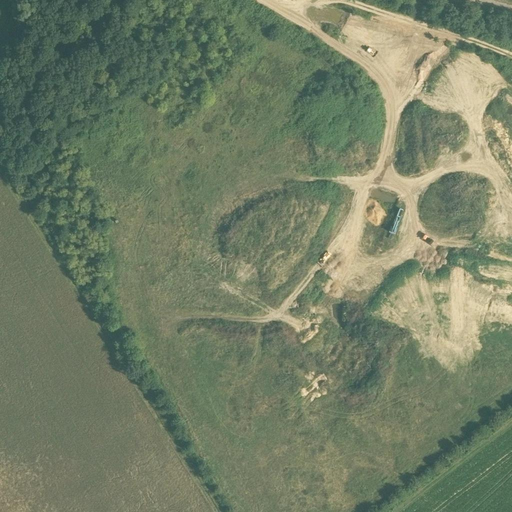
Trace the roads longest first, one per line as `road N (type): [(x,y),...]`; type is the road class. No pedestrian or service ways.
road 1 (track): [(0,166),(219,511)]
road 2 (track): [(395,511),(511,423)]
